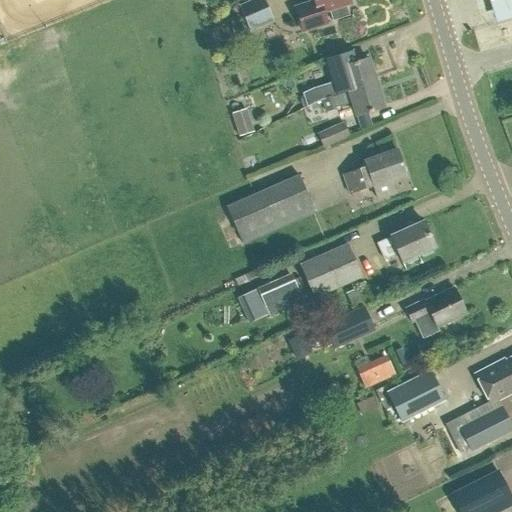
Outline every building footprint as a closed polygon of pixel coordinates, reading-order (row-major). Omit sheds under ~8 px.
[(251,33),(274,22),(263,0),(255,0),(239,7),(251,33)] [(349,13),(346,3),(351,2),(350,0),(314,0),(293,7),(301,33),(326,25),(322,11),(329,8),(332,18),(349,13)] [(495,22),(511,17),(511,0),(488,0),(493,14),(495,22)] [(240,24),(231,27),(233,35),(243,32),(240,24)] [(302,93),(301,94),(306,106),(320,98),(321,98),(348,89),(376,80),(369,57),(368,57),(358,60),(356,60),(353,50),(326,61),(327,62),(328,68),(329,70),(330,73),(332,79),(333,82),(329,83),(328,83),(320,86),(312,88),(302,93)] [(321,98),(320,98),(324,112),(352,103),(355,114),(383,106),(376,80),(348,89),(321,98)] [(231,114),(238,136),(253,132),(246,109),(231,114)] [(323,148),(349,138),(344,124),(318,134),(323,148)] [(405,172),(398,151),(365,162),(366,164),(344,172),(350,191),(372,183),(377,199),(392,194),(387,178),(405,172)] [(243,246),(316,214),(299,176),(260,193),(226,208),(243,246)] [(389,238),(377,244),(386,263),(397,257),(400,265),(435,249),(422,220),(388,235),(389,238)] [(314,300),(362,280),(347,245),(299,265),(314,300)] [(255,271),(233,281),(235,283),(237,288),(258,278),(256,273),(255,271)] [(270,319),(304,304),(291,275),(257,290),(270,319)] [(466,312),(452,286),(424,301),(423,300),(405,309),(412,323),(414,321),(423,339),(440,330),(438,327),(466,312)] [(350,304),(340,309),(343,316),(363,307),(355,289),(345,294),(350,304)] [(335,352),(375,332),(363,307),(323,327),(335,352)] [(315,335),(305,339),(312,352),(321,348),(315,335)] [(301,336),(287,343),(296,361),(309,354),(301,336)] [(511,354),(496,362),(495,360),(474,369),(490,402),(511,391),(511,354)] [(357,371),(365,391),(396,377),(387,358),(357,371)] [(430,371),(386,393),(401,422),(444,400),(430,371)] [(384,395),(364,402),(368,415),(388,409),(384,395)] [(487,398),(446,415),(451,428),(492,411),(487,398)] [(511,429),(502,410),(461,430),(471,450),(511,430),(511,429)] [(248,421),(252,434),(277,427),(274,413),(248,421)] [(497,470),(449,494),(457,511),(481,511),(510,498),(497,470)]
